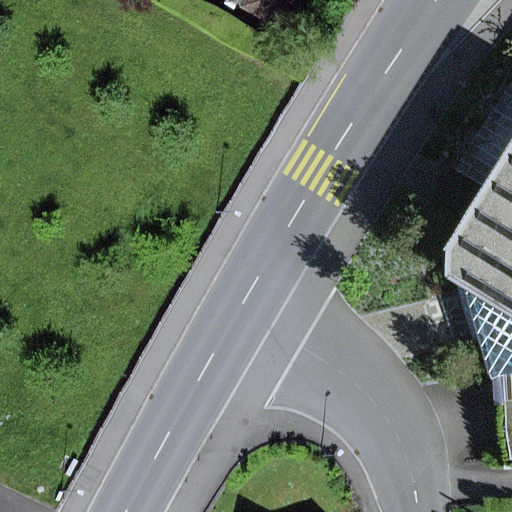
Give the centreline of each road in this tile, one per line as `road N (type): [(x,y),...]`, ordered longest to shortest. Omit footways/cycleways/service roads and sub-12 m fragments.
road 1 (secondary): [(435,0),(236,315)]
road 2 (residential): [(418,511),(393,428),(352,384),(236,315)]
road 3 (secondary): [(236,315),(126,511)]
